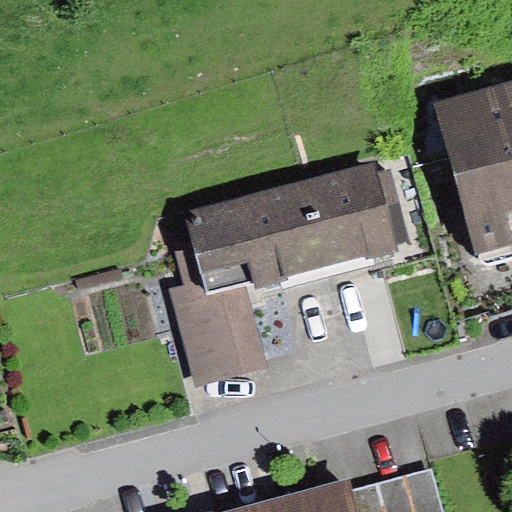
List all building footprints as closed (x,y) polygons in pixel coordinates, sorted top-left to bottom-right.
[(511,92),(430,114),(473,277),(511,266),(511,92)] [(382,226),(425,214),(410,160),(296,192),(320,287),(394,269),(382,226)] [(320,287),(296,192),(181,221),(188,250),(176,253),(187,294),(171,298),(182,341),(253,323),(248,305),(320,287)] [(253,323),(182,341),(195,394),(267,377),(253,323)] [(442,511),(430,467),(377,481),(384,511),(442,511)] [(349,471),(288,488),(294,511),(384,511),(377,481),(353,488),(349,471)] [(294,511),(288,488),(240,503),(242,511),(294,511)] [(242,511),(240,503),(203,511),(242,511)]
